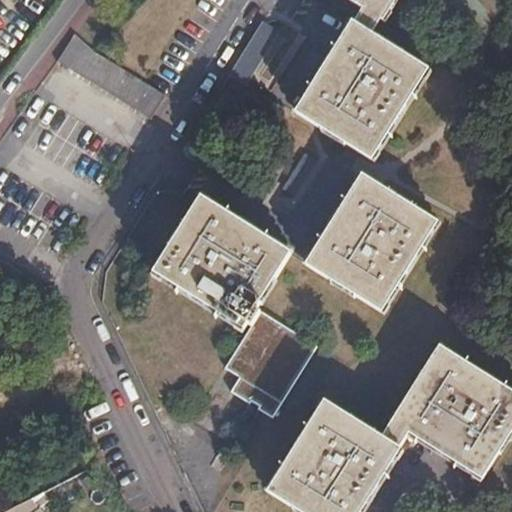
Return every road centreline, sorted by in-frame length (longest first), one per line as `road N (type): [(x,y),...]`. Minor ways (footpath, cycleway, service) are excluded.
road 1 (residential): [(171,511),(75,298),(85,264),(248,0)]
road 2 (residential): [(0,102),(74,0)]
